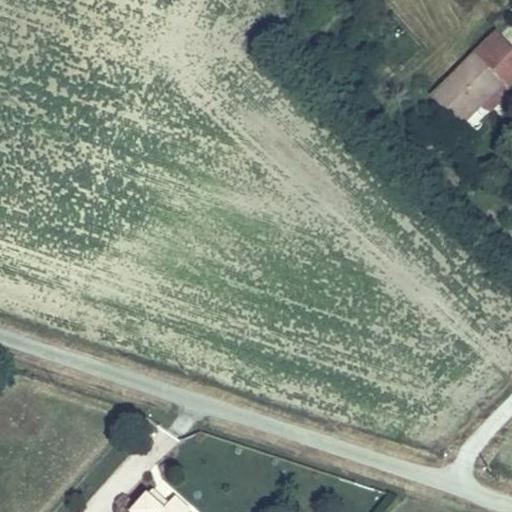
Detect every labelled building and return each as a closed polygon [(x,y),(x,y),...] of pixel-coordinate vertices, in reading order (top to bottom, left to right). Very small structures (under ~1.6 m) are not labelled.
[(509,90),(511,92),(511,49),(497,36),(435,102),(468,132),(488,112),(509,90)] [(496,120),(511,103),(511,92),(509,90),(488,112),(496,120)] [(427,223),(408,242),(426,259),(444,239),(427,223)] [(144,440),(167,455),(178,438),(155,423),(144,440)] [(165,487),(160,493),(171,502),(177,497),(165,487)] [(171,502),(160,493),(155,489),(136,511),(203,511),(193,503),(195,500),(184,491),(177,497),(171,502)]
